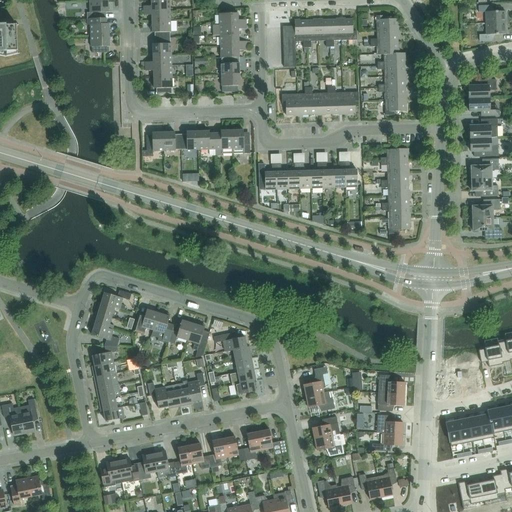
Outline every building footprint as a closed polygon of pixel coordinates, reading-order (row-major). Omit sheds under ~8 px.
[(143,6),(143,11),(170,10),(169,0),(151,0),(151,6),(143,6)] [(87,19),(91,19),(103,18),(103,12),(108,12),(108,1),(89,2),(90,13),(87,13),(87,19)] [(485,12),(485,23),(505,23),(505,11),(491,12),(490,6),(478,6),(478,12),(485,12)] [(151,15),(152,21),(170,21),(170,10),(143,11),(143,15),(151,15)] [(219,25),(246,24),(246,20),(238,20),(237,13),(219,14),(219,25)] [(376,16),(376,32),(397,31),(397,19),(385,20),(385,16),(376,16)] [(109,35),(108,24),(106,24),(106,18),(103,18),(91,19),(87,19),(87,25),(90,25),(90,36),(109,35)] [(352,19),(340,20),(341,41),(356,40),(356,31),(352,31),(352,19)] [(317,20),(306,21),(307,48),(311,48),(310,42),(318,41),(317,20)] [(329,20),(317,20),(318,41),(326,41),(326,47),(330,47),(329,20)] [(340,20),(329,20),(330,47),(333,47),(333,41),(341,41),(340,20)] [(157,32),(158,38),(170,38),(169,32),(170,32),(170,21),(152,21),(152,33),(157,32)] [(307,48),(306,21),(294,21),(294,26),(294,32),(295,38),(295,42),(303,42),(303,48),(307,48)] [(505,23),(485,23),(486,35),(479,35),(479,41),(492,41),(491,35),(505,34),(505,23)] [(246,29),(246,24),(219,25),(212,25),(213,36),(220,36),(238,35),(238,29),(246,29)] [(18,25),(0,25),(0,56),(6,57),(19,54),(19,53),(18,54),(17,25),(18,25)] [(201,27),(193,27),(193,36),(201,36),(201,27)] [(397,42),(397,31),(376,32),(376,39),(370,40),(370,43),(397,42)] [(109,35),(90,36),(91,47),(92,47),(92,53),(104,53),(104,47),(109,47),(109,35)] [(220,36),(220,47),(246,46),(246,42),(238,42),(238,35),(220,36)] [(152,44),(153,56),(171,55),(171,44),(170,44),(170,38),(158,38),(158,44),(152,44)] [(398,54),(397,42),(370,43),(370,47),(376,47),(377,55),(383,55),(398,54)] [(220,58),(221,58),(233,58),(239,57),(239,51),(247,50),(246,46),(220,47),(220,58)] [(377,62),(377,66),(404,65),(404,53),(398,54),(383,55),(383,62),(377,62)] [(145,62),(145,67),(171,65),(171,55),(153,56),(153,62),(145,62)] [(221,64),(221,75),(239,74),(239,63),(233,63),(233,58),(221,58),(221,64)] [(153,71),(153,77),(171,76),(171,65),(145,67),(145,71),(153,71)] [(383,70),(384,77),(405,77),(404,65),(377,66),(377,70),(383,70)] [(240,86),(239,74),(221,75),(221,86),(222,92),(234,92),(234,86),(240,86)] [(171,76),(153,77),(154,88),(159,88),(159,94),(171,94),(171,88),(172,88),(171,76)] [(378,85),(378,89),(405,88),(405,77),(384,77),(384,85),(378,85)] [(468,86),(468,99),(489,98),(489,90),(496,90),(495,80),(482,80),(482,86),(468,86)] [(312,87),(308,88),(309,115),(320,114),(320,93),(312,94),(312,87)] [(327,93),(320,93),(320,114),(332,114),(331,87),(327,87),(327,93)] [(335,87),(331,87),(332,114),(343,114),(342,93),(335,93),(335,87)] [(304,94),(297,94),(297,115),(309,115),(308,88),(304,88),(304,94)] [(384,92),(384,100),(405,99),(405,88),(378,89),(378,93),(384,92)] [(358,92),(342,93),(343,114),(355,113),(354,101),(358,101),(358,92)] [(286,116),(297,115),(297,94),(281,95),(281,104),(285,104),(286,116)] [(489,98),(468,99),(469,111),(483,111),(483,117),(499,116),(499,110),(496,110),(496,105),(489,106),(489,98)] [(405,99),(384,100),(385,116),(394,115),(394,112),(406,111),(405,99)] [(490,138),(490,139),(497,138),(497,119),(483,120),(483,126),(469,126),(470,139),(490,138)] [(244,154),(250,154),(249,135),(243,136),(243,130),(232,131),(232,154),(244,154)] [(209,131),(197,132),(198,150),(209,150),(209,156),(215,156),(215,137),(209,137),(209,131)] [(221,136),(215,137),(215,156),(221,156),(221,154),(232,154),(232,131),(221,131),(221,136)] [(174,132),(163,133),(164,151),(175,151),(175,150),(181,150),(180,138),(175,138),(174,132)] [(186,137),(180,138),(181,150),(187,150),(198,150),(197,132),(186,132),(186,137)] [(153,157),(153,151),(164,151),(163,133),(152,133),(152,138),(146,139),(147,151),(141,151),(142,157),(153,157)] [(490,146),(490,139),(490,138),(470,139),(470,151),(484,151),(484,156),(498,156),(497,146),(490,146)] [(380,158),(380,162),(407,161),(407,149),(386,150),(386,158),(380,158)] [(470,166),(471,179),(491,178),(491,170),(498,170),(498,159),(484,160),(484,166),(470,166)] [(386,165),(387,173),(408,172),(407,161),(380,162),(380,165),(386,165)] [(340,170),(333,170),(334,188),(345,187),(344,162),(340,162),(340,170)] [(349,162),(344,162),(345,187),(357,187),(356,170),(349,170),(349,162)] [(303,163),(299,164),(299,189),(311,189),(310,171),(303,171),(303,163)] [(317,171),(310,171),(311,189),(322,188),(321,163),(317,163),(317,171)] [(326,163),(321,163),(322,188),(334,188),(333,170),(326,171),(326,163)] [(258,165),(258,179),(259,190),(265,189),(265,190),(277,190),(276,164),(271,164),(271,172),(264,173),(264,165),(258,165)] [(280,164),(276,164),(277,190),(288,189),(287,172),(281,172),(280,164)] [(294,172),(287,172),(288,189),(299,189),(299,164),(294,164),(294,172)] [(381,181),(381,184),(408,184),(408,172),(387,173),(387,180),(381,181)] [(498,196),(498,190),(497,186),(491,186),(491,178),(471,179),(471,191),(485,191),(485,197),(498,196)] [(387,188),(387,196),(408,195),(408,184),(381,184),(381,188),(387,188)] [(381,203),(381,207),(409,206),(408,195),(387,196),(387,203),(381,203)] [(472,206),(472,219),(492,218),(492,210),(499,210),(499,200),(485,200),(486,206),(472,206)] [(289,213),(289,215),(300,218),(300,205),(289,206),(289,213)] [(388,211),(388,219),(409,218),(409,206),(381,207),(381,211),(388,211)] [(409,218),(388,219),(388,234),(397,234),(397,230),(409,230),(409,218)] [(492,218),(472,219),(472,231),(486,231),(487,239),(502,238),(501,230),(499,230),(499,226),(493,226),(492,218)] [(125,306),(121,304),(123,298),(129,300),(131,294),(119,290),(117,297),(104,293),(101,303),(114,307),(124,310),(125,306)] [(114,307),(101,303),(100,306),(98,306),(96,313),(111,318),(114,307)] [(159,311),(147,308),(143,322),(137,320),(133,331),(143,334),(145,328),(153,330),(159,311)] [(159,311),(153,330),(151,335),(158,338),(158,339),(157,341),(162,342),(168,344),(168,342),(172,331),(166,329),(170,315),(159,311)] [(108,329),(113,330),(114,326),(109,324),(111,318),(96,313),(93,321),(96,321),(95,325),(108,329)] [(178,332),(172,331),(168,342),(174,344),(176,337),(188,341),(194,322),(182,319),(178,332)] [(213,326),(221,329),(222,323),(214,321),(213,326)] [(202,356),(203,353),(207,341),(201,339),(205,325),(194,322),(188,341),(194,343),(192,350),(197,351),(195,358),(202,356)] [(104,346),(117,347),(119,339),(111,336),(113,330),(108,329),(95,325),(91,335),(106,339),(104,346)] [(223,346),(226,345),(228,351),(233,350),(246,347),(244,337),(231,339),(230,334),(214,337),(215,343),(222,341),(223,346)] [(485,349),(478,350),(481,363),(487,361),(488,367),(503,364),(502,363),(510,361),(506,341),(505,341),(497,343),(498,345),(484,348),(485,349)] [(118,352),(117,347),(104,346),(105,353),(92,356),(94,366),(108,363),(113,362),(111,353),(118,352)] [(233,350),(235,361),(251,358),(249,350),(247,351),(246,347),(233,350)] [(235,361),(237,372),(253,369),(251,358),(235,361)] [(203,359),(196,360),(197,368),(204,367),(203,359)] [(94,378),(115,373),(113,362),(108,363),(94,366),(95,369),(93,370),(94,378)] [(314,369),(316,382),(303,385),(306,396),(323,393),(322,388),(325,387),(330,385),(326,367),(314,369)] [(237,372),(240,383),(240,384),(253,381),(252,377),(255,377),(253,369),(237,372)] [(98,385),(99,388),(118,385),(115,373),(94,378),(96,385),(98,385)] [(188,388),(191,402),(202,400),(199,387),(205,385),(202,373),(196,374),(198,381),(187,383),(188,388)] [(394,376),(379,375),(378,393),(404,394),(405,382),(393,382),(394,376)] [(183,384),(176,385),(180,406),(188,405),(188,403),(191,402),(188,388),(187,383),(187,381),(182,382),(183,384)] [(240,383),(234,384),(236,395),(255,391),(253,381),(240,384),(240,383)] [(158,408),(169,406),(166,393),(165,387),(155,390),(153,383),(147,384),(150,396),(156,395),(158,408)] [(97,392),(99,400),(115,397),(120,396),(118,385),(99,388),(100,392),(97,392)] [(173,408),(180,406),(176,385),(165,387),(166,393),(169,406),(172,406),(173,408)] [(214,402),(219,401),(220,400),(218,388),(211,389),(214,402)] [(335,409),(332,397),(331,392),(323,393),(306,396),(308,408),(319,405),(320,412),(335,409)] [(403,406),(404,394),(378,393),(377,411),(392,412),(392,405),(403,406)] [(117,408),(116,404),(115,397),(99,400),(100,408),(103,407),(103,411),(117,408)] [(29,405),(19,407),(24,434),(34,432),(30,412),(36,411),(34,399),(28,400),(29,405)] [(141,416),(146,415),(148,415),(145,402),(139,404),(141,416)] [(24,434),(19,407),(13,409),(12,404),(1,406),(4,417),(10,416),(14,436),(24,434)] [(120,404),(116,404),(117,408),(103,411),(105,421),(124,418),(122,407),(121,407),(120,404)] [(511,420),(509,406),(498,408),(503,432),(511,429),(511,420)] [(498,408),(487,411),(488,414),(489,414),(493,434),(503,432),(498,408)] [(488,414),(478,417),(482,440),(494,437),(493,434),(489,414),(488,414)] [(377,415),(377,427),(376,433),(381,434),(381,433),(402,434),(403,422),(391,422),(392,416),(377,415)] [(340,434),(338,428),(336,417),(322,420),(323,426),(312,428),(314,439),(340,434)] [(478,417),(467,419),(472,442),(482,440),(478,417)] [(467,419),(456,421),(461,444),(472,442),(467,419)] [(456,421),(446,423),(450,446),(461,444),(456,421)] [(269,430),(258,432),(261,450),(273,448),(274,455),(286,453),(284,441),(272,443),(269,430)] [(245,461),(251,459),(256,458),(255,452),(261,450),(258,432),(246,434),(249,448),(243,449),(245,461)] [(402,446),(402,434),(381,433),(381,434),(381,445),(372,444),(371,451),(390,452),(390,445),(402,446)] [(314,439),(317,451),(330,448),(331,456),(343,454),(340,434),(314,439)] [(235,437),(223,439),(227,457),(238,455),(239,462),(245,461),(243,449),(237,450),(235,437)] [(215,455),(209,456),(211,467),(212,473),(219,472),(218,467),(222,466),(220,458),(227,457),(223,439),(212,441),(215,455)] [(205,469),(211,467),(209,456),(203,457),(200,443),(189,446),(192,464),(198,463),(202,469),(205,469)] [(180,462),(174,463),(176,474),(176,475),(187,473),(186,465),(192,464),(189,446),(177,448),(180,462)] [(158,478),(165,477),(165,478),(177,476),(176,475),(176,474),(174,463),(174,462),(167,463),(165,451),(153,453),(157,472),(156,472),(158,478)] [(138,468),(140,480),(151,478),(150,473),(156,472),(157,472),(153,453),(142,455),(144,467),(138,468)] [(129,458),(117,460),(122,483),(129,482),(129,483),(140,480),(138,468),(131,469),(129,458)] [(107,467),(100,469),(102,475),(104,488),(115,485),(115,484),(122,483),(117,460),(106,462),(107,467)] [(390,484),(396,483),(393,469),(387,470),(388,475),(377,477),(381,497),(392,495),(390,484)] [(508,469),(500,471),(505,493),(504,489),(511,488),(511,492),(511,491),(511,471),(509,472),(508,469)] [(493,480),(480,482),(484,502),(498,499),(497,495),(505,493),(500,471),(499,471),(500,475),(492,476),(493,480)] [(381,497),(377,477),(366,479),(365,474),(358,476),(361,490),(367,489),(369,500),(381,497)] [(48,484),(43,485),(42,480),(39,480),(38,476),(27,478),(30,497),(42,495),(43,500),(51,498),(48,484)] [(340,487),(336,488),(340,506),(351,503),(349,492),(355,491),(352,477),(341,479),(340,487)] [(15,481),(16,485),(10,486),(14,506),(20,504),(19,499),(30,497),(27,478),(15,481)] [(404,479),(398,480),(399,488),(409,486),(407,480),(404,480),(404,479)] [(336,488),(335,485),(330,486),(326,482),(324,482),(323,481),(317,482),(320,498),(326,497),(328,508),(340,506),(336,488)] [(467,481),(458,483),(462,502),(469,501),(470,504),(484,502),(480,482),(467,485),(467,481)] [(273,495),(273,500),(275,511),(288,511),(287,504),(293,503),(290,490),(284,492),(284,493),(273,495)] [(257,510),(255,497),(254,492),(248,493),(250,504),(238,507),(239,511),(251,511),(257,510)] [(264,496),(255,497),(257,510),(263,508),(263,511),(275,511),(273,500),(268,501),(268,500),(264,496)] [(225,503),(219,504),(220,511),(239,511),(238,507),(227,509),(225,503)]
